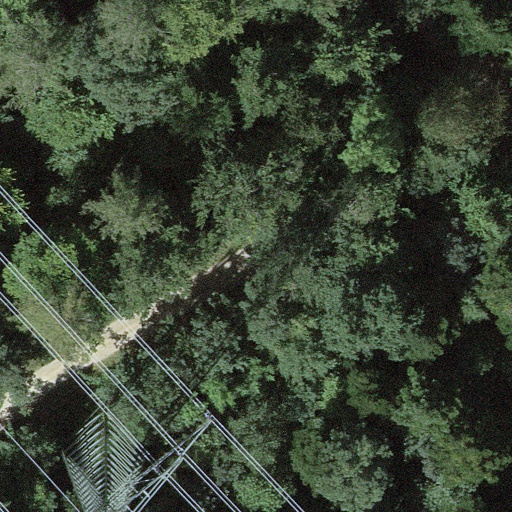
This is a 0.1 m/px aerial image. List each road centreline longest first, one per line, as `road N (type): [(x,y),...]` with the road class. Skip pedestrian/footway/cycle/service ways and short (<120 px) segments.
road 1 (track): [(0,421),(121,325),(500,119)]
road 2 (track): [(500,119),(399,0)]
